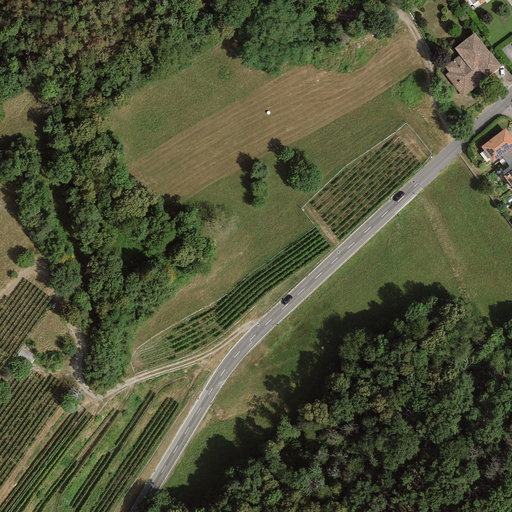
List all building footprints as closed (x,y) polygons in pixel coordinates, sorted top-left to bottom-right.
[(501,66),(474,32),(454,48),(459,55),(444,67),(448,72),(445,75),(462,97),(501,66)] [(511,147),(511,137),(505,128),(480,147),(492,162),(501,156),(511,147)] [(511,147),(501,156),(506,162),(511,158),(511,147)] [(511,169),(511,158),(506,162),(509,166),(501,172),(504,175),(511,169)] [(511,169),(504,175),(503,176),(511,188),(511,169)] [(36,357),(22,347),(16,357),(30,366),(36,357)]
